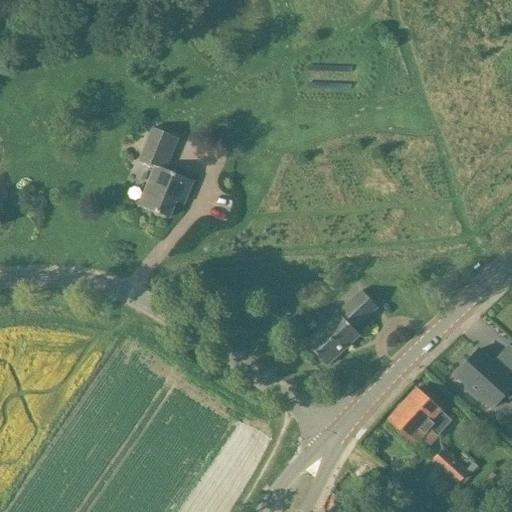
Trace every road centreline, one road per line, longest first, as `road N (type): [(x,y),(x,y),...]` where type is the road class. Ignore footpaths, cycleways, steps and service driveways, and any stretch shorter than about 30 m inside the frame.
road 1 (unclassified): [(335,433),(250,365),(98,283),(0,277)]
road 2 (tertiary): [(335,433),(511,254)]
